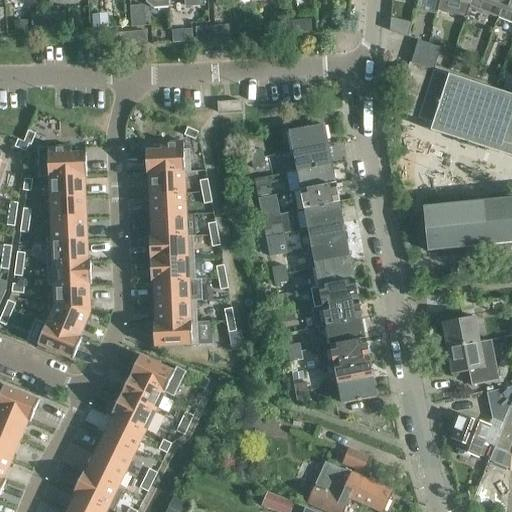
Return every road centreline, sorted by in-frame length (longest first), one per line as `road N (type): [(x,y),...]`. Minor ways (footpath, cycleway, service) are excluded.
road 1 (residential): [(362,67),(368,167),(389,282),(444,511)]
road 2 (residential): [(133,76),(115,138),(123,308),(87,391)]
road 3 (residential): [(133,76),(362,67)]
road 4 (residential): [(87,391),(26,511)]
road 5 (residential): [(0,77),(133,76)]
